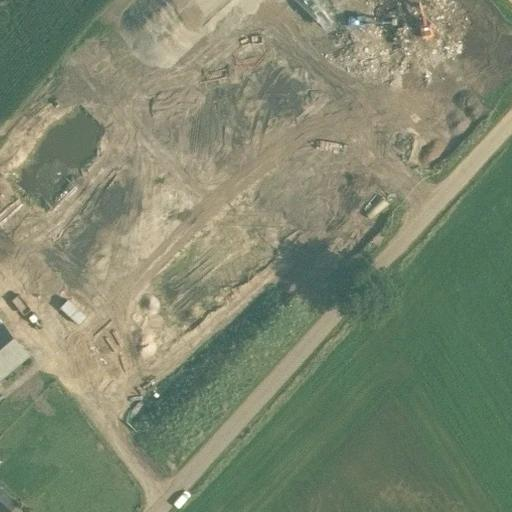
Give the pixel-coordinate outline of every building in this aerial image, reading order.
[(260,32),(164,123),(223,184),(318,93),(260,32)] [(70,106),(6,175),(45,211),(109,142),(70,106)] [(312,136),(83,335),(124,381),(353,183),(312,136)] [(131,211),(118,225),(138,244),(183,196),(180,193),(199,173),(178,154),(127,207),(131,211)] [(0,263),(2,266),(33,232),(0,202),(0,263)] [(0,381),(30,355),(0,320),(0,381)] [(0,511),(9,511),(18,503),(0,486),(0,511)]
